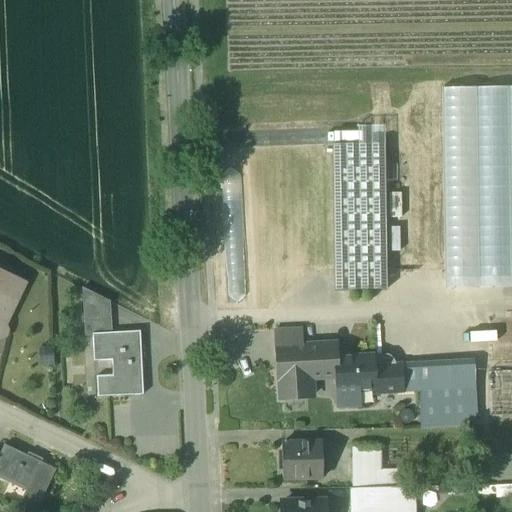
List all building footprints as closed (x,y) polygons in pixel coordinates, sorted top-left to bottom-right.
[(511,87),(444,87),(444,287),(511,286),(511,87)] [(385,145),(332,146),(335,291),(387,291),(385,145)] [(0,289),(6,277),(0,273),(0,340),(2,340),(4,339),(5,339),(6,337),(6,336),(7,336),(7,333),(7,330),(6,327),(3,325),(13,304),(0,298),(0,289)] [(110,303),(82,289),(85,337),(94,336),(94,335),(112,335),(110,303)] [(511,318),(487,319),(488,363),(511,362),(511,318)] [(300,331),(276,332),(277,349),(301,347),(300,331)] [(112,335),(94,335),(94,336),(95,361),(113,361),(113,375),(94,375),(95,397),(143,395),(139,333),(112,335)] [(335,345),(320,346),(322,379),(336,378),(335,359),(336,359),(335,345)] [(301,347),(277,349),(281,400),(312,398),(311,379),(322,379),(320,346),(301,347)] [(336,359),(335,359),(336,378),(337,392),(338,408),(360,407),(359,391),(374,390),(374,394),(402,393),(401,366),(389,367),(388,356),(336,359)] [(474,362),(401,366),(402,393),(421,392),(421,391),(474,388),(475,388),(474,362)] [(511,372),(488,373),(489,417),(511,416),(511,372)] [(474,388),(421,391),(421,392),(421,427),(477,426),(474,388)] [(323,479),(322,444),(282,444),(283,480),(323,479)] [(36,511),(56,470),(4,446),(0,454),(0,479),(15,486),(18,480),(29,485),(17,511),(19,511),(36,511)] [(375,448),(353,449),(353,472),(370,472),(375,472),(375,448)] [(511,455),(491,456),(492,481),(511,480),(511,455)] [(370,472),(353,472),(353,489),(399,488),(398,471),(375,472),(370,472)] [(399,511),(399,488),(353,489),(353,511),(399,511)] [(323,511),(323,502),(283,503),(283,511),(323,511)]
